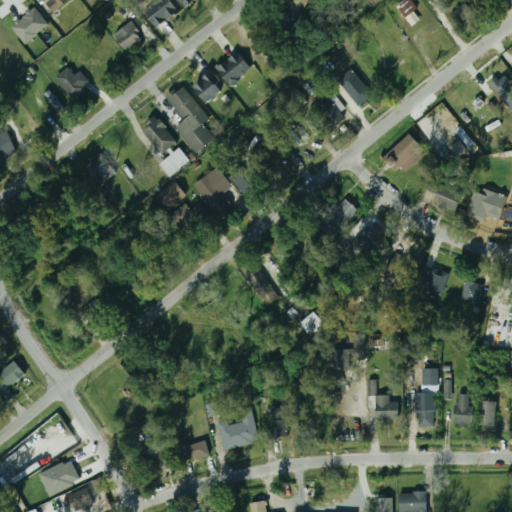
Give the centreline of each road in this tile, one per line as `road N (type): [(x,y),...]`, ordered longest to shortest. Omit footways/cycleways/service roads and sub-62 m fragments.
road 1 (residential): [(511,25),(0,438)]
road 2 (residential): [(511,456),(315,462),(133,510)]
road 3 (residential): [(250,0),(0,200)]
road 4 (residential): [(133,511),(101,442),(0,285)]
road 5 (residential): [(511,253),(476,247),(422,222),(349,158)]
